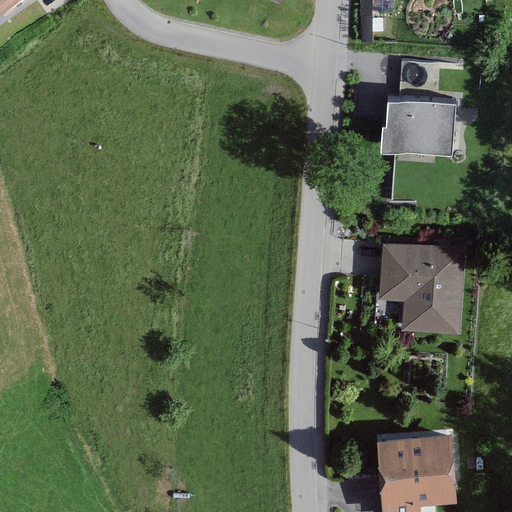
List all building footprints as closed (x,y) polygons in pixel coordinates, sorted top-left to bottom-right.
[(0,0),(0,5),(9,19),(37,0),(0,0)] [(404,53),(400,71),(437,81),(442,62),(404,53)] [(390,90),(386,137),(450,142),(454,95),(390,90)] [(403,325),(459,330),(466,246),(383,239),(378,294),(406,297),(403,325)] [(380,439),(387,511),(430,511),(430,502),(460,498),(454,431),(380,439)]
